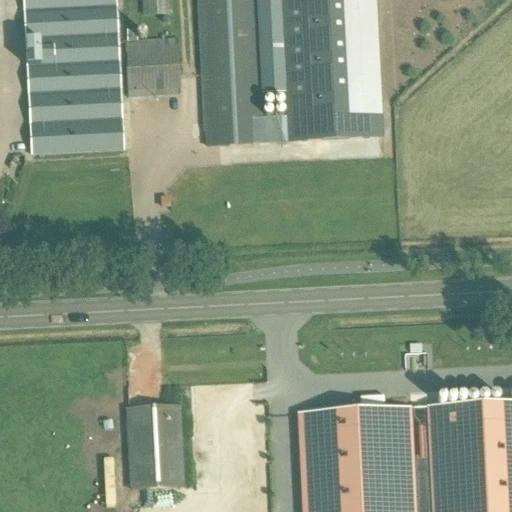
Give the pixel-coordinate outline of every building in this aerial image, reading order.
[(119,0),(26,0),(34,158),(128,153),(119,0)] [(161,0),(140,0),(141,18),(163,17),(161,0)] [(200,0),(208,150),(269,147),(261,0),(200,0)] [(375,0),(280,0),(289,141),(384,135),(375,0)] [(27,51),(15,52),(16,79),(28,78),(27,51)] [(511,511),(511,405),(301,416),(305,511),(511,511)] [(128,412),(132,492),(183,490),(179,410),(128,412)]
